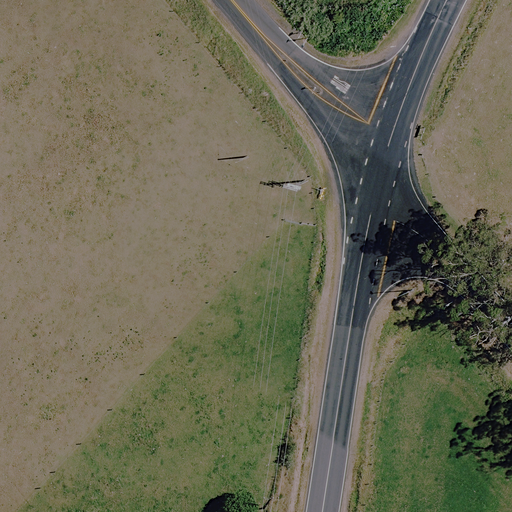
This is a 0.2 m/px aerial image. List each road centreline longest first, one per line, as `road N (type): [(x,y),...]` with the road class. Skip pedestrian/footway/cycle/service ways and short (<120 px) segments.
road 1 (unclassified): [(322,511),(380,148)]
road 2 (unclassified): [(511,305),(380,148)]
road 3 (unclassified): [(245,0),(380,148)]
road 4 (unclassified): [(380,148),(455,0)]
